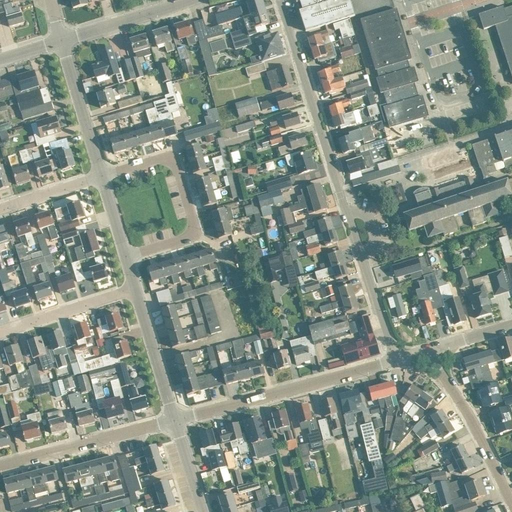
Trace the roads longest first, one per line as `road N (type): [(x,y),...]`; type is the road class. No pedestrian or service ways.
road 1 (residential): [(279,0),(394,359)]
road 2 (residential): [(174,420),(394,359)]
road 3 (residential): [(126,255),(187,237),(192,225),(177,163),(165,157),(101,175)]
road 4 (residential): [(0,465),(174,420)]
road 5 (residential): [(511,503),(425,350)]
road 6 (residential): [(0,332),(135,288)]
road 7 (residential): [(101,175),(61,41)]
road 8 (unclassified): [(61,41),(191,0)]
